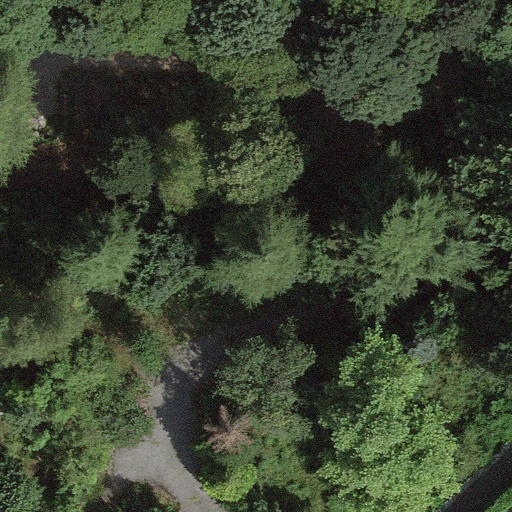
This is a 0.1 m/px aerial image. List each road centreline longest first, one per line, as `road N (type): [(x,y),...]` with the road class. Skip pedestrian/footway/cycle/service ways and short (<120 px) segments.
road 1 (unknown): [(413,265),(197,354),(158,388),(156,425),(206,511)]
road 2 (track): [(0,33),(252,36),(342,0)]
